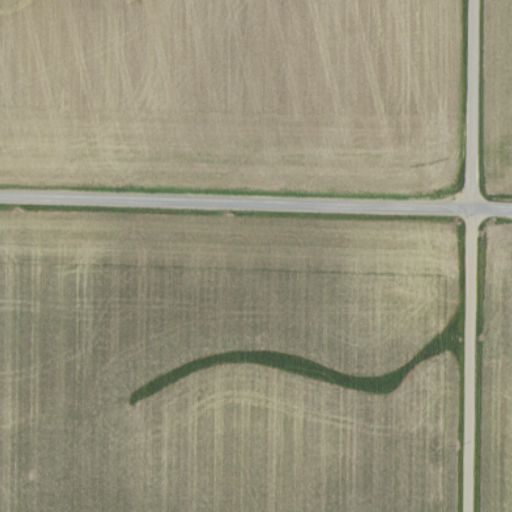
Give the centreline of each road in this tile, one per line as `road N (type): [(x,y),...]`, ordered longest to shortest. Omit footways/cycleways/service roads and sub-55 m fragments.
road 1 (residential): [(511,207),(0,199)]
road 2 (residential): [(466,511),(470,0)]
